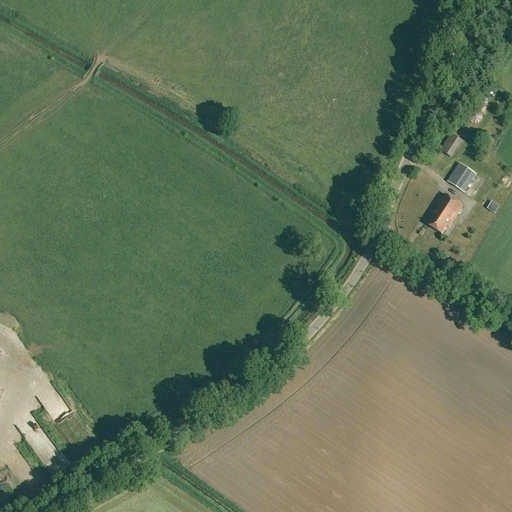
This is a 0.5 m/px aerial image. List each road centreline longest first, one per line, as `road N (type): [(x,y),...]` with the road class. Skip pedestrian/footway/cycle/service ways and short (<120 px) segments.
road 1 (unclassified): [(56,511),(266,373),(341,294),(379,235)]
road 2 (unclassified): [(379,235),(483,0)]
road 3 (unclassified): [(511,323),(379,235)]
